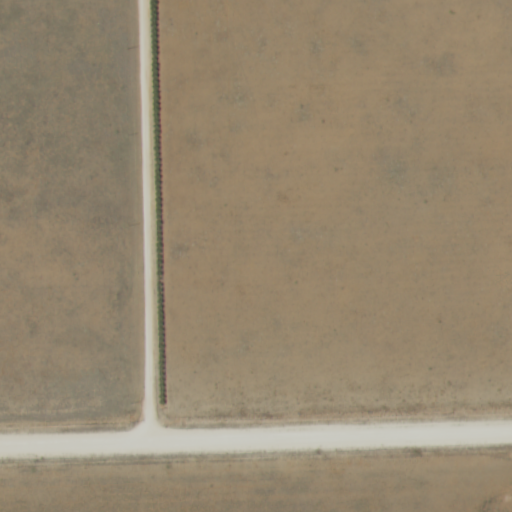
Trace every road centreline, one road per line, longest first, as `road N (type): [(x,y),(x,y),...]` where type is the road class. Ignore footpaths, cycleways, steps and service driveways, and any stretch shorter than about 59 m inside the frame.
road 1 (residential): [(511,438),(0,452)]
road 2 (residential): [(152,448),(143,0)]
